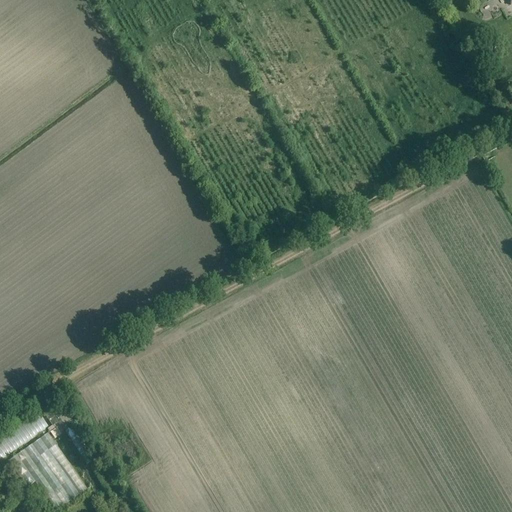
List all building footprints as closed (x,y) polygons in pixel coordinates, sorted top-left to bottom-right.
[(494,42),(482,49),(485,54),(497,47),(494,42)] [(459,136),(463,144),(468,142),(496,127),(492,119),(464,134),(459,136)] [(52,412),(64,432),(72,427),(59,407),(52,412)] [(0,462),(48,428),(36,412),(0,436),(0,462)] [(55,511),(87,489),(48,433),(8,461),(27,488),(34,483),(55,511)] [(18,503),(27,511),(37,501),(28,493),(18,503)]
